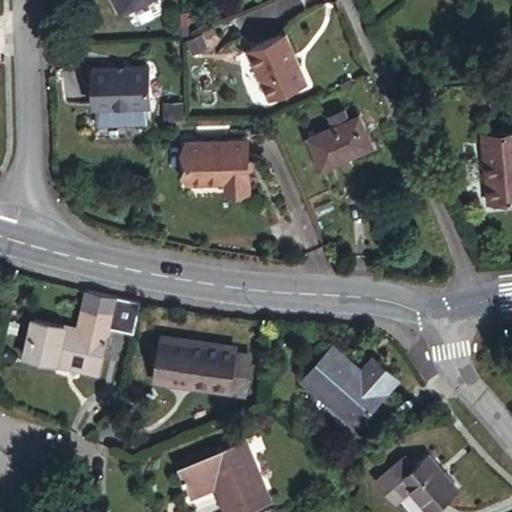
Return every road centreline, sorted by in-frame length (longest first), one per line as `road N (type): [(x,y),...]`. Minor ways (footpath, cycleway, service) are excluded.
road 1 (unclassified): [(13,240),(258,289),(385,296),(418,312),(443,311)]
road 2 (residential): [(485,301),(351,0)]
road 3 (residential): [(13,240),(30,165),(24,0)]
road 4 (unclassified): [(511,437),(458,372),(443,311)]
road 5 (residential): [(98,511),(85,468),(58,449),(14,444)]
